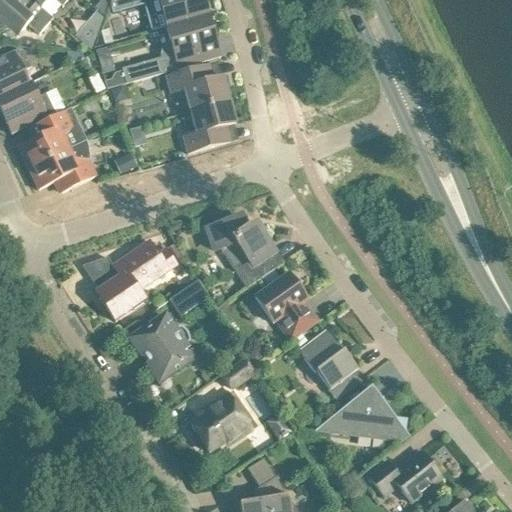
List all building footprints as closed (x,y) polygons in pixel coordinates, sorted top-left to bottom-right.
[(28,0),(0,0),(0,31),(9,31),(17,38),(23,31),(27,26),(39,36),(53,20),(41,10),(41,11),(28,0)] [(68,0),(28,0),(41,11),(41,10),(50,0),(52,0),(62,8),(68,0)] [(208,17),(203,0),(112,0),(110,6),(112,15),(145,5),(147,9),(150,12),(153,14),(158,15),(162,15),(166,28),(208,17)] [(220,59),(208,17),(166,28),(170,42),(166,44),(163,47),(161,51),(160,55),(160,59),(121,70),(126,86),(220,59)] [(16,52),(0,59),(0,99),(30,85),(30,84),(28,85),(22,73),(31,69),(23,52),(16,52)] [(91,54),(65,53),(71,65),(91,55),(91,54)] [(184,91),(190,113),(228,102),(222,79),(212,82),(208,67),(166,78),(170,95),(184,91)] [(37,99),(30,85),(0,99),(0,112),(11,136),(55,115),(46,95),(37,99)] [(139,118),(130,86),(112,91),(121,123),(139,118)] [(235,125),(228,102),(190,113),(196,135),(183,139),(187,156),(230,144),(225,128),(235,125)] [(86,142),(76,120),(69,124),(64,113),(30,129),(35,140),(17,149),(28,170),(69,151),(86,142)] [(96,178),(88,162),(89,159),(89,153),(88,147),(86,142),(69,151),(28,170),(38,192),(56,183),(62,195),(96,178)] [(276,269),(269,259),(276,255),(264,235),(262,237),(254,226),(246,232),(238,220),(206,231),(214,252),(220,250),(246,290),(276,269)] [(82,268),(98,291),(95,294),(115,323),(145,303),(139,293),(152,284),(149,279),(173,263),(176,267),(177,267),(165,250),(158,256),(149,242),(112,267),(107,259),(82,268)] [(318,323),(307,308),(304,303),(306,302),(296,288),(297,286),(297,283),(296,281),(295,279),(292,278),(290,278),(288,276),(254,299),(273,325),(276,324),(290,343),(318,323)] [(197,282),(168,302),(180,318),(208,299),(197,282)] [(183,347),(189,343),(189,339),(187,335),(185,332),(182,329),(179,328),(173,332),(164,319),(144,333),(149,341),(137,349),(139,352),(123,362),(124,363),(140,353),(151,370),(135,381),(136,382),(152,371),(154,374),(166,366),(171,373),(192,359),(183,347)] [(326,333),(299,354),(315,375),(316,374),(329,391),(327,392),(335,402),(362,382),(355,372),(357,371),(343,353),(341,354),(326,333)] [(223,378),(231,390),(252,376),(244,363),(223,378)] [(371,389),(321,427),(314,433),(401,444),(401,443),(402,443),(409,438),(404,432),(405,423),(396,421),(371,389)] [(191,428),(195,434),(192,437),(201,450),(204,448),(209,454),(235,436),(238,441),(252,431),(249,427),(252,425),(253,420),(248,413),(243,412),(240,414),(228,396),(214,406),(217,410),(191,428)] [(400,491),(410,504),(440,480),(445,486),(446,486),(421,454),(396,474),(387,463),(367,479),(383,499),(394,490),(400,491)] [(296,511),(289,500),(288,497),(287,497),(275,479),(251,494),(256,502),(239,505),(240,511),(296,511)]
